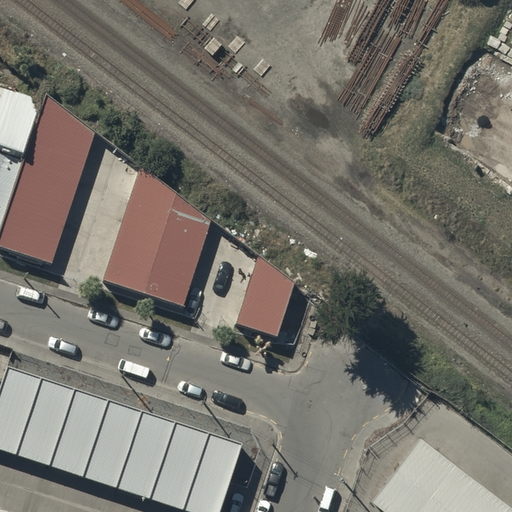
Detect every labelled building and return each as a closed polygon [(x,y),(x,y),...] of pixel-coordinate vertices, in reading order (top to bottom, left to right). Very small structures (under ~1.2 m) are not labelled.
[(95,131),(39,92),(0,209),(0,245),(51,262),(95,131)] [(208,217),(136,165),(102,278),(182,302),(208,217)] [(218,511),(240,447),(3,366),(0,374),(0,443),(202,511),(218,511)] [(511,511),(511,508),(420,437),(373,498),(390,511),(511,511)] [(0,511),(85,511),(0,483),(0,511)]
